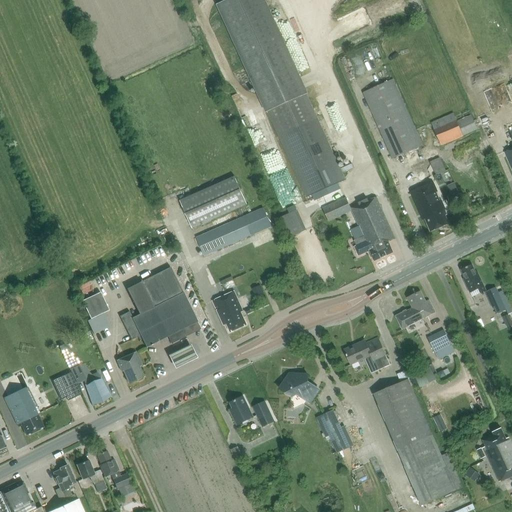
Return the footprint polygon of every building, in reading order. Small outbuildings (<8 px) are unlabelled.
[(268,112),(279,136),(307,197),(345,179),(342,173),(340,169),(317,118),(318,118),(307,94),(308,94),(265,0),(226,0),(216,5),(266,113),(268,112)] [(393,159),(422,146),(393,80),(363,93),(393,159)] [(441,146),(477,130),(469,111),(455,117),(453,113),(431,123),(441,146)] [(430,162),(436,176),(446,172),(440,158),(430,162)] [(266,171),(269,182),(281,178),(278,167),(266,171)] [(247,205),(235,177),(180,201),(193,229),(247,205)] [(445,210),(433,182),(410,192),(423,220),(425,219),(430,232),(449,224),(443,211),(445,210)] [(352,211),(363,236),(354,240),(357,247),(355,248),(358,254),(362,255),(370,252),(374,261),(393,253),(388,242),(395,239),(376,197),(369,201),(368,200),(351,208),(346,198),(329,206),(322,209),(328,221),(335,218),(352,211)] [(449,209),(451,214),(458,211),(456,206),(449,209)] [(258,266),(245,238),(272,227),(263,208),(196,237),(217,284),(258,266)] [(297,210),(280,217),(290,238),(307,230),(297,210)] [(464,279),(470,293),(478,289),(480,293),(486,290),(478,272),(476,273),(472,265),(461,270),(465,279),(464,279)] [(141,282),(151,303),(154,307),(133,318),(129,311),(120,316),(126,328),(132,339),(138,336),(140,340),(142,339),(146,346),(167,336),(171,343),(186,336),(188,340),(202,333),(196,321),(197,321),(183,293),(170,267),(141,282)] [(83,298),(94,292),(88,279),(76,285),(83,298)] [(495,314),(510,307),(506,299),(502,301),(496,287),(485,292),(493,308),(494,308),(497,313),(495,314)] [(241,312),(243,311),(235,291),(213,301),(223,323),(226,321),(231,332),(246,325),(241,312)] [(402,329),(435,312),(429,300),(426,302),(421,291),(407,298),(413,308),(396,317),(402,329)] [(82,300),(91,319),(109,310),(100,292),(96,294),(84,300),(82,300)] [(507,328),(511,325),(511,322),(508,314),(502,317),(507,328)] [(428,338),(433,349),(449,341),(444,330),(428,338)] [(365,340),(344,350),(351,365),(368,357),(375,372),(390,365),(378,338),(366,343),(365,340)] [(189,346),(167,357),(173,369),(196,358),(189,346)] [(129,383),(144,377),(139,366),(142,365),(136,352),(117,361),(122,372),(124,371),(129,383)] [(411,372),(418,387),(435,379),(428,364),(411,372)] [(79,365),(71,369),(77,383),(85,379),(79,365)] [(398,374),(401,382),(374,394),(422,506),(456,491),(441,456),(411,386),(414,385),(408,370),(398,374)] [(309,403),(318,389),(307,381),(307,374),(289,373),(285,379),(281,382),(282,383),(279,388),(285,392),(284,393),(289,395),(290,396),(300,392),(303,398),(309,403)] [(109,397),(101,379),(86,386),(94,404),(109,397)] [(28,387),(5,398),(18,426),(21,425),(26,435),(44,427),(44,426),(38,414),(40,413),(36,405),(37,404),(28,387)] [(243,396),(230,403),(234,410),(230,412),(237,425),(254,417),(243,396)] [(265,401),(253,407),(263,428),(275,422),(265,401)] [(317,418),(327,441),(330,439),(337,453),(354,445),(345,426),(342,427),(334,410),(317,418)] [(444,421),(437,425),(440,432),(447,428),(444,421)] [(499,482),(511,475),(511,444),(509,438),(506,439),(501,428),(493,432),(494,435),(483,440),(488,451),(486,451),(499,482)] [(231,450),(238,464),(244,461),(238,447),(231,450)] [(100,465),(105,477),(111,474),(113,480),(113,479),(117,488),(118,488),(122,498),(135,492),(131,483),(127,474),(121,476),(119,471),(114,459),(111,460),(107,451),(97,455),(101,464),(100,465)] [(94,472),(89,460),(77,465),(83,479),(89,476),(95,485),(98,492),(107,488),(99,470),(94,472)] [(76,482),(68,465),(60,469),(61,470),(54,473),(61,488),(55,490),(62,506),(48,511),(84,511),(79,499),(75,500),(68,486),(76,482)] [(471,478),(475,472),(470,468),(465,475),(471,478)] [(29,494),(23,481),(0,492),(10,511),(44,511),(42,506),(36,509),(33,502),(29,494)]
